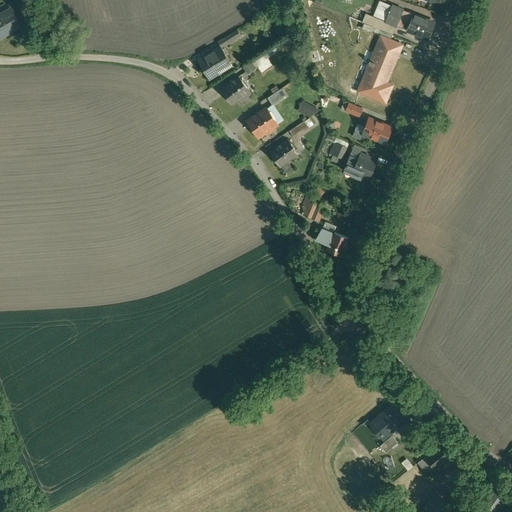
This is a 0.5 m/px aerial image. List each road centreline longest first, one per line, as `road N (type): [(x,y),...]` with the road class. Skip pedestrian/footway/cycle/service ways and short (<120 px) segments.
road 1 (residential): [(0,59),(131,61),(164,71),(243,152),(341,297)]
road 2 (residential): [(341,297),(467,0)]
road 3 (residential): [(341,297),(400,368),(511,474)]
